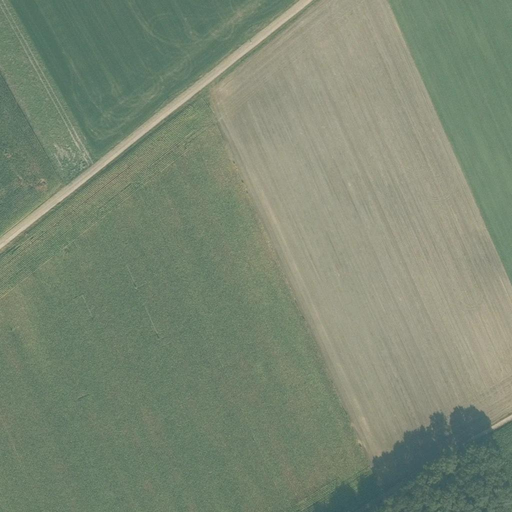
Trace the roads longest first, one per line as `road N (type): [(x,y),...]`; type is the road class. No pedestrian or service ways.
road 1 (track): [(304,0),(0,243)]
road 2 (track): [(511,417),(359,511)]
